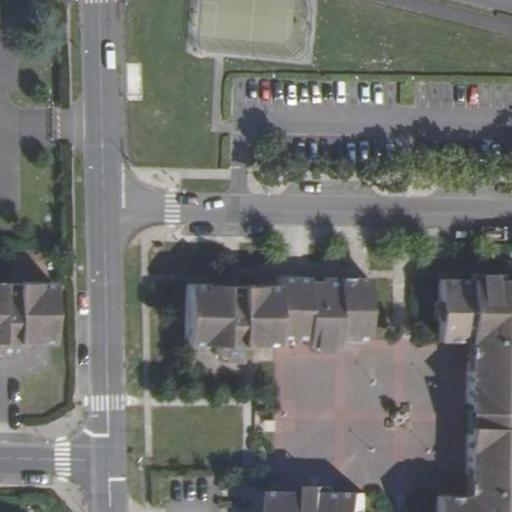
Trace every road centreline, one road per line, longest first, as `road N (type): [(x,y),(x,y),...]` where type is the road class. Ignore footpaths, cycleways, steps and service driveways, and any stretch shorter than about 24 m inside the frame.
road 1 (residential): [(103,207),(511,213)]
road 2 (tertiary): [(103,207),(108,459)]
road 3 (tertiary): [(99,0),(103,207)]
